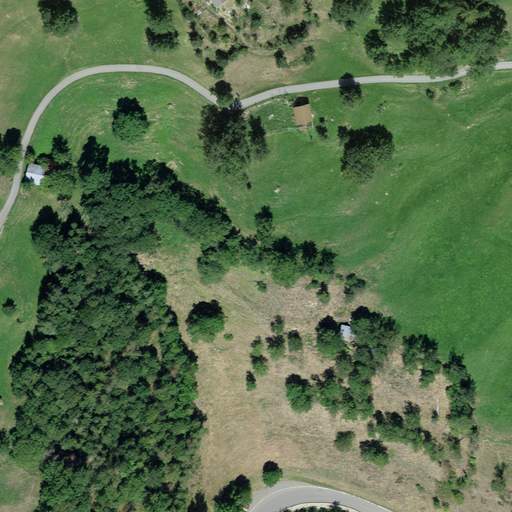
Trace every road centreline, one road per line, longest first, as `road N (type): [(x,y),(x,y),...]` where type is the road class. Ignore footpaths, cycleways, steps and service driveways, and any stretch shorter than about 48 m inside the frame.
road 1 (track): [(511,65),(292,89),(251,107),(172,75),(111,78),(62,96),(30,138),(0,235)]
road 2 (tertiary): [(261,511),(318,494),(376,511)]
